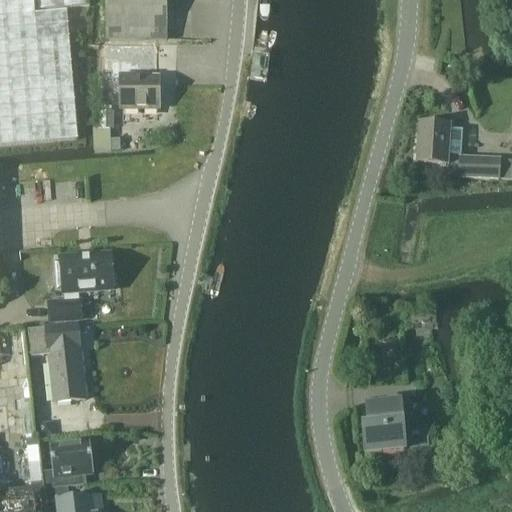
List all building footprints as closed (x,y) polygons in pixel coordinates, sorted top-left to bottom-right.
[(35,15),(34,0),(0,0),(0,147),(78,141),(67,12),(35,15)] [(106,0),(107,43),(157,43),(167,43),(166,0),(106,0)] [(159,113),(160,80),(157,80),(157,47),(136,47),(136,80),(121,80),(120,112),(159,113)] [(448,131),(449,126),(420,124),(417,163),(446,165),(447,156),(461,157),(463,132),(448,131)] [(459,179),(498,181),(500,162),(460,159),(459,179)] [(113,287),(116,287),(115,276),(112,276),(111,257),(61,260),(63,294),(64,294),(65,304),(49,305),(50,322),(82,320),(80,303),(79,303),(78,293),(113,291),(113,287)] [(85,401),(79,350),(80,350),(78,325),(45,329),(45,330),(28,332),(31,359),(49,357),(55,405),(85,401)] [(366,408),(368,429),(362,429),(365,456),(405,452),(405,451),(429,448),(427,428),(403,431),(400,404),(366,408)] [(94,476),(90,443),(50,447),(52,473),(42,474),(44,491),(83,487),(82,478),(94,476)] [(46,511),(44,491),(17,493),(0,495),(0,511),(46,511)] [(90,511),(89,498),(58,502),(58,511),(90,511)]
